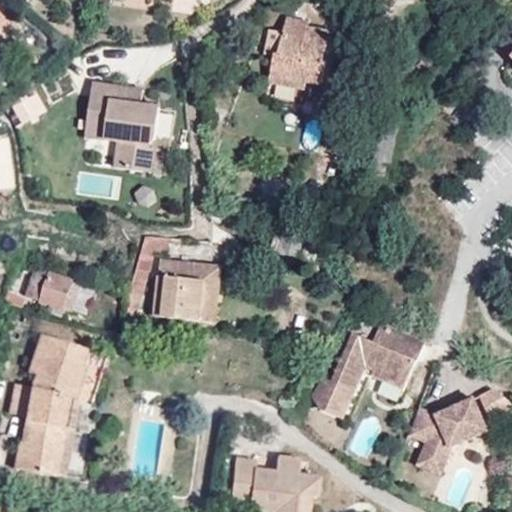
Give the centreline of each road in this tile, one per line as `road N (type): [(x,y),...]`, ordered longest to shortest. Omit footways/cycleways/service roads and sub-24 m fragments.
road 1 (unknown): [(411,511),(287,425),(232,402),(213,402),(196,493),(180,505),(49,489),(14,482),(0,469)]
road 2 (unknown): [(484,204),(467,233),(442,338)]
